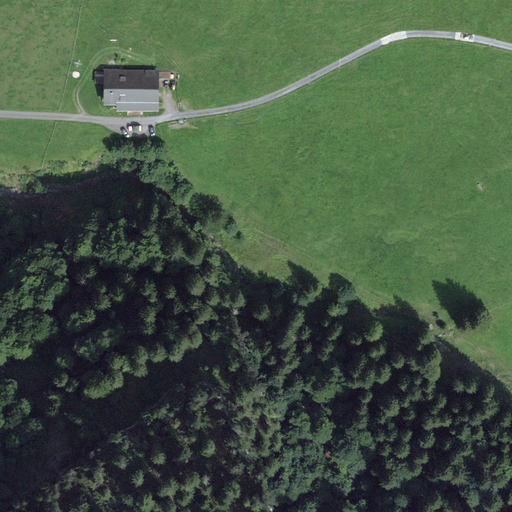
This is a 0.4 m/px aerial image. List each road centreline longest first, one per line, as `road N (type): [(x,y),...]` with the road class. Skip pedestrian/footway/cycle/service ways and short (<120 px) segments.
road 1 (track): [(511,47),(406,34),(270,98),(171,117)]
road 2 (unclassified): [(171,117),(0,115)]
